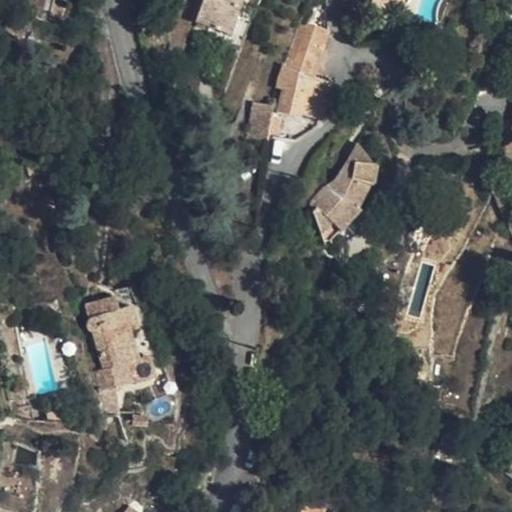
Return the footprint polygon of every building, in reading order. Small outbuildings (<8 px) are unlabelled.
[(178,0),(155,0),(155,3),(177,10),(178,0)] [(240,0),(202,0),(195,22),(229,34),(240,0)] [(371,0),(370,5),(393,14),(397,0),(371,0)] [(31,23),(15,13),(2,29),(18,39),(31,23)] [(300,24),(287,59),(315,68),(328,32),(300,24)] [(313,78),(315,68),(287,59),(276,86),(281,88),(306,92),(308,95),(314,96),(314,97),(329,102),(334,85),(313,78)] [(306,92),(281,88),(275,113),(302,118),(303,116),(306,92)] [(308,95),(306,92),(303,116),(311,117),(314,97),(314,96),(308,95)] [(321,121),(329,102),(314,97),(311,117),(311,118),(321,121)] [(511,165),(511,141),(501,147),(511,166),(511,165)] [(373,164),(357,143),(335,180),(325,186),(323,187),(308,203),(325,245),(361,210),(357,207),(368,184),(373,185),(376,165),(373,164)] [(39,173),(36,164),(26,167),(30,176),(39,173)] [(120,309),(115,296),(85,305),(90,319),(87,321),(86,324),(86,327),(87,328),(90,331),(92,331),(102,369),(90,371),(103,416),(113,417),(124,414),(115,388),(134,382),(128,365),(141,361),(141,359),(133,330),(139,328),(132,305),(120,309)] [(156,376),(150,356),(141,359),(141,361),(128,365),(134,382),(156,376)] [(68,421),(65,408),(46,413),(48,421),(62,421),(68,421)]
